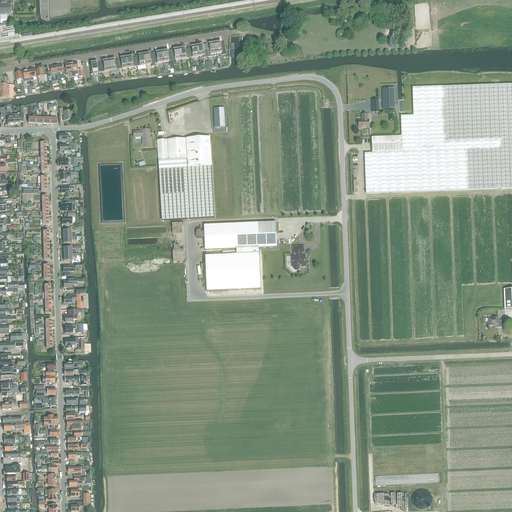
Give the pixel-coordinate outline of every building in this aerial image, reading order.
[(7,20),(7,15),(11,15),(11,4),(0,4),(0,15),(0,20),(7,20)] [(221,42),(215,43),(217,54),(222,53),(222,55),(226,55),(224,41),(224,43),(221,44),(221,42)] [(206,44),(208,55),(208,58),(212,57),(211,55),(217,54),(215,43),(209,44),(210,46),(207,46),(206,44)] [(203,45),(197,46),(199,57),(208,55),(206,44),(206,46),(203,47),(203,45)] [(199,57),(197,46),(192,47),(192,49),(189,49),(189,47),(188,47),(190,58),(199,57)] [(185,48),(180,49),(181,59),(190,58),(188,47),(189,49),(186,50),(185,48)] [(171,50),(173,61),(181,59),(180,49),(174,50),(174,51),(171,52),(171,50)] [(168,51),(162,51),(164,62),(173,61),(171,50),(171,52),(168,53),(168,51)] [(153,53),(155,64),(164,62),(162,51),(156,52),(157,54),(154,55),(153,53)] [(144,54),(146,65),(151,64),(152,67),(155,66),(155,64),(153,53),(153,55),(150,55),(150,53),(144,54)] [(137,67),(146,65),(144,54),(139,55),(139,57),(136,58),(136,56),(135,56),(137,67)] [(132,56),(127,57),(128,68),(137,67),(135,56),(136,58),(133,58),(132,56)] [(118,59),(120,70),(128,68),(127,57),(121,58),(121,60),(118,61),(118,59)] [(115,59),(109,60),(111,71),(120,70),(118,59),(118,61),(115,61),(115,59)] [(100,62),(102,72),(111,71),(109,60),(103,61),(104,63),(101,63),(100,62)] [(79,70),(77,62),(71,63),(74,77),(76,77),(76,75),(79,74),(79,70)] [(100,62),(100,64),(97,64),(97,62),(91,63),(93,74),(102,72),(100,62)] [(74,77),(71,63),(65,64),(67,75),(71,75),(71,78),(74,77)] [(50,67),(51,72),(51,74),(50,75),(51,75),(52,83),(59,81),(59,79),(58,79),(56,66),(50,67)] [(44,77),(43,69),(42,69),(42,68),(39,69),(37,70),(39,82),(41,82),(41,81),(45,80),(44,77)] [(31,85),(29,71),(23,72),(24,80),(27,80),(28,85),(31,85)] [(16,73),(17,81),(21,81),(21,85),(24,85),(22,72),(19,73),(19,72),(16,73)] [(511,84),(412,87),(413,116),(414,152),(402,152),(372,153),(364,153),(365,193),(511,188),(511,84)] [(395,88),(382,89),(383,109),(395,109),(395,88)] [(60,115),(63,115),(64,121),(72,120),(71,111),(63,112),(63,108),(59,109),(60,115)] [(224,108),(214,109),(215,128),(225,127),(224,108)] [(17,114),(13,114),(14,124),(20,124),(20,125),(20,123),(23,123),(23,113),(21,113),(17,113),(17,114)] [(363,118),(363,120),(359,120),(359,128),(369,128),(369,120),(368,120),(368,115),(362,115),(362,118),(363,118)] [(413,116),(401,116),(401,136),(402,152),(414,152),(413,116)] [(142,131),(134,132),(134,138),(142,137),(143,148),(151,148),(150,130),(142,130),(142,131)] [(59,141),(67,141),(67,144),(72,143),(72,141),(71,141),(71,138),(67,138),(67,135),(59,135),(59,141)] [(186,139),(187,159),(188,168),(212,166),(210,138),(201,138),(201,136),(197,136),(197,138),(186,139)] [(372,153),(402,152),(401,136),(371,137),(372,153)] [(0,141),(5,141),(6,141),(7,147),(11,146),(10,137),(0,137),(0,141)] [(159,140),(157,140),(157,141),(159,161),(187,159),(186,139),(159,140)] [(67,146),(59,146),(59,151),(64,151),(64,153),(70,153),(70,151),(76,151),(76,144),(70,144),(70,146),(67,146)] [(67,158),(67,160),(64,160),(64,161),(60,161),(60,167),(68,166),(68,164),(70,164),(70,165),(76,165),(76,158),(71,158),(67,158)] [(187,159),(159,161),(162,221),(215,218),(212,166),(188,168),(187,159)] [(70,179),(69,179),(69,175),(66,175),(66,174),(60,174),(60,182),(63,181),(63,184),(70,184),(70,179)] [(69,188),(61,188),(61,194),(65,194),(65,199),(69,198),(69,194),(73,193),(74,193),(73,188),(76,188),(76,185),(69,185),(69,188)] [(67,204),(61,204),(61,211),(75,211),(75,201),(67,201),(67,204)] [(68,218),(62,218),(62,225),(72,225),(72,218),(75,218),(75,214),(68,214),(68,218)] [(225,225),(204,225),(205,250),(229,249),(254,248),(259,248),(277,247),(276,222),(246,224),(225,225)] [(0,254),(4,254),(9,254),(8,240),(7,240),(2,241),(0,240),(0,254)] [(293,247),(293,252),(294,252),(294,256),(293,256),(293,267),(294,267),(294,269),(296,270),(298,270),(299,269),(299,266),(306,266),(305,256),(304,256),(303,251),(304,251),(304,247),(293,247)] [(237,256),(205,257),(207,292),(261,290),(259,248),(254,248),(236,249),(237,256)] [(71,267),(63,267),(63,273),(64,273),(64,276),(70,276),(70,272),(74,272),(74,268),(71,268),(71,267)] [(67,282),(63,282),(64,288),(67,288),(67,291),(74,291),(74,285),(77,285),(76,282),(80,282),(80,279),(67,280),(67,282)] [(76,301),(76,296),(69,297),(69,298),(64,298),(64,304),(64,305),(65,305),(67,305),(68,305),(68,304),(72,304),(71,301),(76,301)] [(68,317),(64,317),(65,323),(73,323),(73,320),(77,320),(76,316),(76,313),(76,311),(68,311),(68,317)] [(0,325),(7,325),(7,320),(12,320),(12,317),(0,317),(0,325)] [(492,317),(488,318),(489,327),(498,326),(498,328),(502,328),(501,320),(499,321),(498,318),(492,318),(492,317)] [(0,334),(9,334),(9,329),(13,329),(13,326),(12,326),(0,326),(0,334)] [(75,340),(75,341),(78,341),(78,344),(78,350),(75,350),(75,355),(87,354),(88,353),(88,350),(84,350),(84,340),(83,340),(83,338),(76,338),(75,338),(75,340)] [(75,340),(65,341),(65,347),(66,347),(66,349),(72,349),(72,347),(75,346),(75,344),(78,344),(78,341),(75,341),(75,340)] [(10,343),(0,343),(0,351),(10,351),(10,350),(14,350),(13,347),(15,347),(23,347),(23,341),(10,342),(10,343)] [(77,388),(77,390),(65,390),(65,396),(79,396),(79,391),(88,391),(88,388),(77,388)] [(43,399),(43,400),(43,404),(50,404),(50,407),(57,407),(56,399),(44,399),(43,399)] [(53,421),(53,416),(47,417),(48,417),(43,417),(43,426),(48,426),(48,429),(51,429),(50,423),(51,423),(51,421),(53,421)] [(71,427),(71,431),(81,430),(81,427),(83,426),(82,421),(66,421),(66,424),(66,426),(67,426),(67,427),(71,427)] [(4,428),(3,428),(3,430),(4,430),(4,431),(12,431),(12,430),(15,430),(24,430),(24,434),(30,433),(29,423),(3,425),(4,428)] [(6,474),(24,474),(31,473),(31,469),(24,469),(20,469),(19,466),(18,466),(14,466),(14,468),(6,468),(6,474)] [(77,467),(76,467),(70,467),(68,468),(68,470),(68,471),(68,472),(68,473),(69,474),(74,474),(74,477),(81,476),(81,470),(83,470),(83,467),(77,467)] [(83,507),(90,507),(90,495),(83,495),(83,493),(79,493),(79,490),(70,490),(70,497),(79,497),(79,496),(81,496),(81,499),(83,499),(83,502),(83,507)] [(70,511),(76,511),(79,511),(79,507),(83,507),(83,502),(76,502),(76,506),(71,506),(70,511)]
